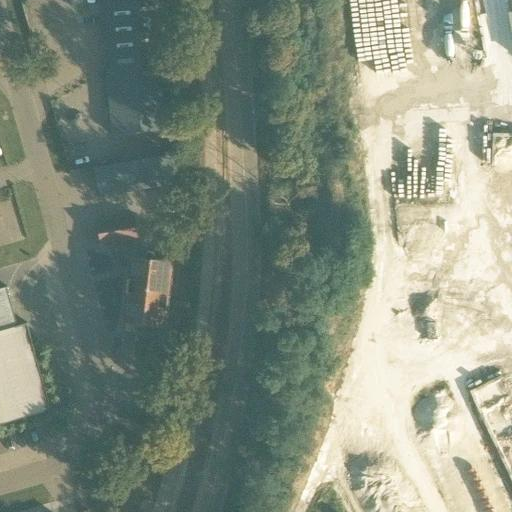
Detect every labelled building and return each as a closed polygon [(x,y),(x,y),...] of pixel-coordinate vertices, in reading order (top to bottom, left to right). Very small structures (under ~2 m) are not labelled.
[(171,65),(165,0),(104,0),(110,69),(106,70),(112,135),(164,130),(159,66),(171,65)] [(502,23),(483,21),(484,7),(481,7),(476,58),(504,61),(506,36),(488,34),(488,30),(501,31),(502,23)] [(169,154),(93,168),(98,197),(174,183),(169,154)] [(133,216),(117,219),(97,223),(101,246),(137,240),(133,216)] [(128,258),(123,322),(125,322),(125,327),(134,328),(135,323),(165,327),(173,262),(128,258)] [(18,326),(7,287),(0,289),(0,422),(51,408),(27,323),(18,326)]
